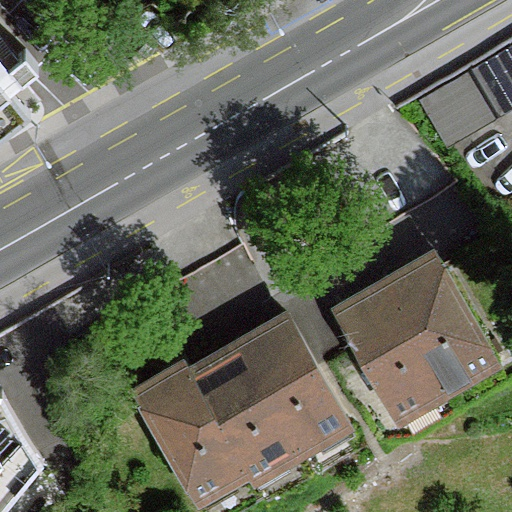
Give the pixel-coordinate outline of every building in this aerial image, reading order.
[(511,104),(511,40),(421,94),(449,142),(511,104)] [(0,78),(0,137),(30,114),(0,78)] [(438,251),(389,279),(448,382),(498,354),(443,259),(438,251)] [(389,279),(341,307),(361,342),(400,410),(448,382),(389,279)] [(290,314),(241,341),(301,444),(350,415),(290,314)] [(241,341),(193,368),(248,463),(254,472),(301,444),(241,341)] [(152,381),(140,388),(201,491),(248,463),(193,368),(189,360),(152,381)] [(0,377),(0,410),(14,402),(0,377)]
